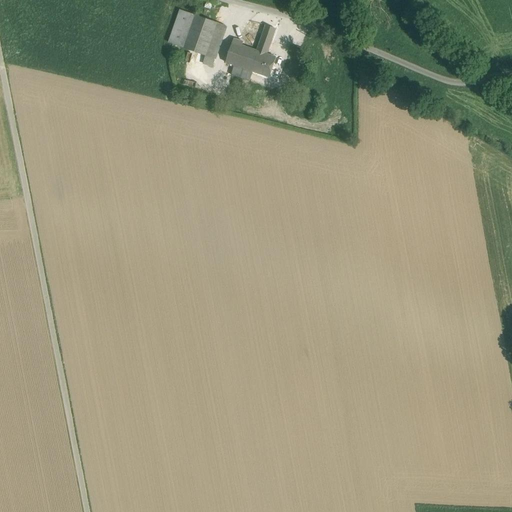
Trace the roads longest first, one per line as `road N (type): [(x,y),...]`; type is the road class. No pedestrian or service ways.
road 1 (track): [(87,511),(0,57)]
road 2 (track): [(225,0),(464,83),(511,71)]
